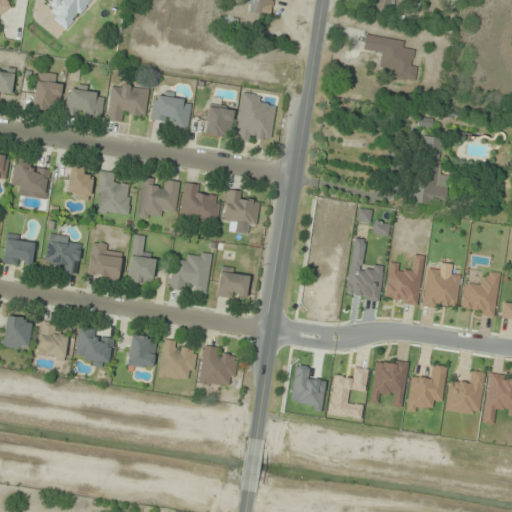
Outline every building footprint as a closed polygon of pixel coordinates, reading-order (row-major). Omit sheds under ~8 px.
[(248,0),(248,1),(253,1),(253,15),(272,15),(272,0),(248,0)] [(390,78),(415,82),(418,63),(409,62),(412,42),(365,35),(362,51),(381,54),(379,67),(392,69),(390,78)] [(0,102),(1,102),(2,92),(12,94),(15,69),(0,66),(0,102)] [(33,108),(58,112),(63,75),(38,72),(33,108)] [(148,87),(110,84),(108,121),(124,122),(124,115),(146,116),(148,87)] [(64,112),(99,120),(105,93),(71,85),(64,112)] [(259,105),(261,95),(241,93),(236,140),(271,144),(275,107),(259,105)] [(187,132),(192,99),(156,94),(152,119),(171,121),(169,130),(187,132)] [(230,137),(233,109),(208,107),(205,134),(230,137)] [(443,138),(420,136),(413,204),(445,207),(449,176),(439,175),(443,138)] [(0,179),(7,180),(9,155),(0,154),(0,179)] [(44,199),(50,172),(32,169),(33,162),(16,158),(11,183),(22,185),(20,194),(44,199)] [(94,170),(71,166),(66,197),(88,201),(94,170)] [(128,216),(131,185),(113,183),(114,173),(99,171),(95,212),(128,216)] [(137,217),(161,221),(162,211),(176,213),(180,182),(162,179),(160,187),(153,186),(154,178),(143,176),(137,217)] [(220,198),(199,195),(201,185),(184,183),(180,219),(217,223),(220,198)] [(258,202),(239,201),(240,191),(226,190),(223,223),(256,226),(258,202)] [(35,240),(6,235),(2,263),(31,267),(35,240)] [(126,283),(151,286),(155,259),(142,257),(145,237),(134,235),(126,283)] [(78,273),(80,237),(48,236),(46,264),(64,265),(64,273),(78,273)] [(122,248),(92,244),(88,276),(118,281),(122,248)] [(207,295),(212,254),(192,251),(191,262),(172,259),(168,289),(188,292),(188,293),(207,295)] [(384,301),(418,306),(424,256),(414,255),(411,271),(399,269),(400,264),(389,262),(384,301)] [(245,301),(250,272),(221,268),(216,297),(245,301)] [(511,302),(502,302),(501,319),(511,319),(511,302)] [(32,320),(7,316),(2,346),(27,350),(32,320)] [(64,360),(66,335),(57,334),(58,322),(41,321),(37,358),(64,360)] [(96,338),(97,329),(79,327),(76,353),(86,355),(85,365),(109,368),(113,341),(96,338)] [(127,366),(153,369),(156,338),(130,335),(127,366)] [(162,340),(158,377),(192,381),(195,353),(186,351),(187,343),(162,340)] [(233,387),(236,358),(216,356),(217,347),(203,346),(200,383),(233,387)] [(378,404),(379,394),(393,396),(391,407),(402,408),(407,362),(375,358),(370,403),(378,404)] [(332,375),(327,415),(361,420),(363,405),(350,403),(352,391),(364,393),(368,370),(353,368),(352,378),(332,375)] [(492,424),(493,413),(511,415),(511,377),(489,374),(482,423),(492,424)]
